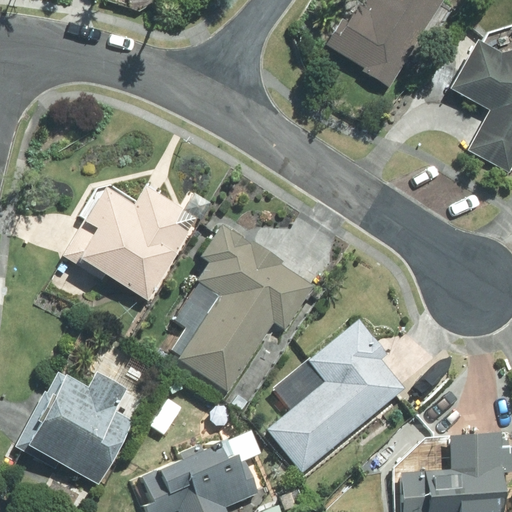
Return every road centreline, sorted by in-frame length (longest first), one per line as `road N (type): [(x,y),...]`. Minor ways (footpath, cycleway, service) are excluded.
road 1 (residential): [(479,286),(216,104)]
road 2 (residential): [(216,104),(105,58),(0,46)]
